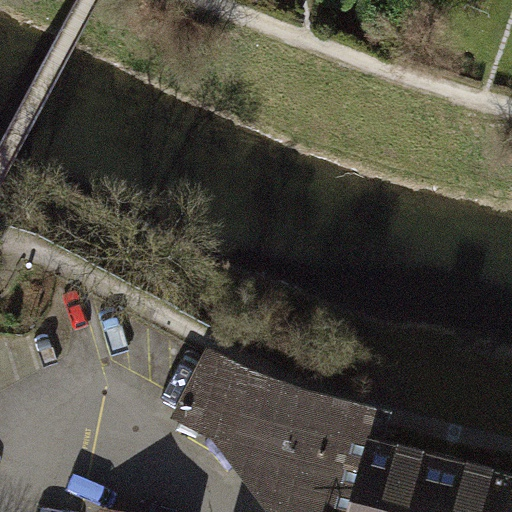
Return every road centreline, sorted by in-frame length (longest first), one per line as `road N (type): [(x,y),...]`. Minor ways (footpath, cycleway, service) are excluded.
road 1 (track): [(0,241),(342,400),(511,446)]
road 2 (residential): [(228,511),(179,459),(79,419),(24,440),(9,511)]
